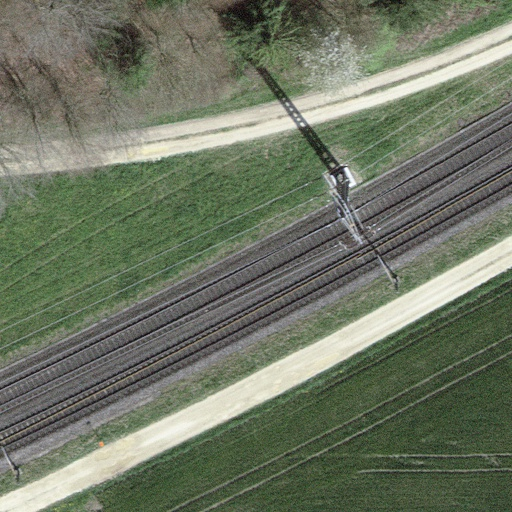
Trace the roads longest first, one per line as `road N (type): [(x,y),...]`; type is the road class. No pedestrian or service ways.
road 1 (track): [(0,162),(232,135),(348,109),(511,55)]
road 2 (track): [(47,511),(511,274)]
